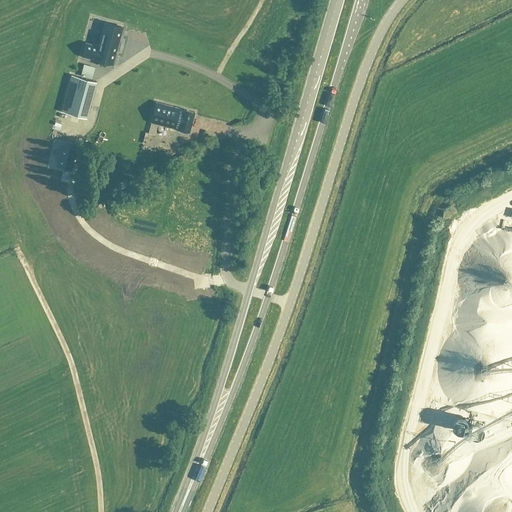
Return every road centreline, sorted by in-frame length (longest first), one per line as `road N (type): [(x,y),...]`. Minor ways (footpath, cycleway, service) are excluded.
road 1 (unclassified): [(206,511),(288,305),(370,50),(402,0)]
road 2 (primary): [(212,425),(255,333),(360,0)]
road 3 (primary): [(335,0),(212,425)]
